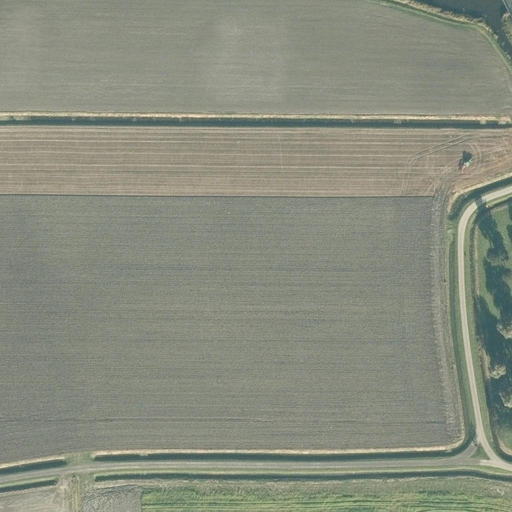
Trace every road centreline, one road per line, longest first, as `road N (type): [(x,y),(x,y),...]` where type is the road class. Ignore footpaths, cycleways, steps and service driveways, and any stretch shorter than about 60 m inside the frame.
road 1 (unclassified): [(455,461),(80,467),(0,479)]
road 2 (unclassified): [(479,435),(461,291),(462,223),(474,204),(511,188)]
